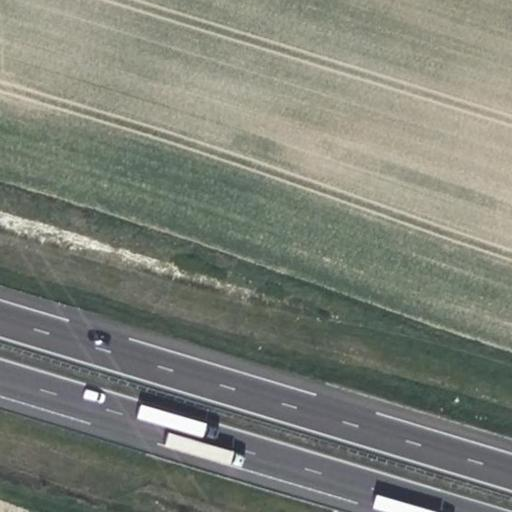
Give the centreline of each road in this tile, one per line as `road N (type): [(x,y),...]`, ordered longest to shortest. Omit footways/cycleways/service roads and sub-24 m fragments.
road 1 (motorway): [(511,472),(0,317)]
road 2 (motorway): [(0,376),(449,511)]
